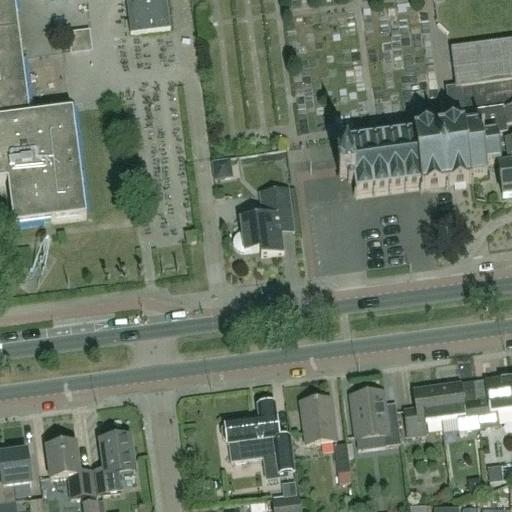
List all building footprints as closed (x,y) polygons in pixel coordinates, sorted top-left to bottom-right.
[(32,0),(0,0),(0,185),(8,184),(13,229),(86,220),(73,113),(30,119),(16,2),(32,0)] [(165,0),(125,0),(130,39),(170,34),(165,0)] [(460,92),(460,97),(463,119),(445,121),(447,129),(440,130),(439,127),(438,127),(438,130),(415,133),(412,131),(411,133),(414,135),(414,137),(399,139),(399,136),(397,136),(397,139),(383,141),(383,138),(381,138),(381,141),(367,143),(367,140),(365,140),(366,143),(350,145),(347,144),(346,145),(349,147),(350,159),(347,164),(337,165),(339,181),(347,180),(348,184),(350,186),(354,185),(356,196),(354,198),(355,199),(357,197),(373,195),(373,198),(375,198),(374,195),(389,193),(389,196),(391,196),(390,193),(405,191),(405,194),(407,194),(406,191),(421,189),(422,191),(420,194),(421,195),(423,192),(446,190),(446,193),(448,192),(447,189),(454,189),(455,194),(466,192),(465,187),(470,186),(472,188),(473,187),(471,185),(471,182),(487,180),(485,169),(498,167),(496,148),(511,145),(511,44),(451,52),(456,92),(460,92)] [(442,71),(441,44),(433,45),(434,71),(442,71)] [(511,145),(496,148),(498,167),(503,201),(511,199),(511,145)] [(240,224),(242,236),(238,237),(235,239),(233,243),(233,247),(234,251),(236,253),(244,257),(260,255),(261,261),(284,258),(279,221),(291,220),(288,194),(261,197),(264,221),(240,224)] [(497,416),(511,413),(511,404),(509,380),(484,383),(487,402),(474,404),(478,431),(499,428),(497,416)] [(461,386),(436,389),(441,424),(457,421),(458,433),(478,431),(474,404),(463,405),(461,386)] [(441,424),(436,389),(413,392),(415,412),(402,413),(406,441),(426,438),(424,426),(441,424)] [(386,415),(383,396),(350,401),(355,444),(384,441),(386,451),(401,449),(397,414),(386,415)] [(330,404),(300,408),(305,450),(336,446),(330,404)] [(231,467),(255,464),(275,461),(278,478),(295,475),(290,439),(279,441),(274,407),(257,410),(259,422),(224,427),(224,430),(221,434),(223,443),(226,446),(227,448),(228,448),(231,467)] [(97,500),(111,498),(121,497),(119,479),(134,476),(130,440),(100,444),(105,475),(94,477),(94,478),(97,500)] [(70,504),(80,502),(97,500),(94,478),(79,480),(75,448),(45,452),(49,484),(67,481),(70,504)] [(333,451),(337,479),(350,477),(346,449),(333,451)] [(12,490),(30,488),(26,454),(24,455),(24,451),(9,453),(10,457),(0,457),(0,508),(14,506),(12,490)] [(509,471),(495,472),(496,485),(510,484),(509,471)] [(300,511),(299,499),(271,503),(272,511),(300,511)] [(43,511),(42,502),(28,504),(29,511),(43,511)]
